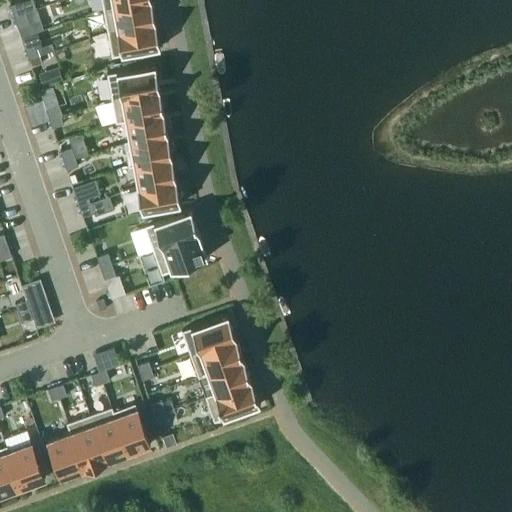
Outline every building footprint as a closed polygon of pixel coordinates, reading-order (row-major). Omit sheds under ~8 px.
[(22,0),(21,0),(11,4),(14,15),(26,11),(22,0)] [(152,0),(146,0),(104,8),(108,32),(156,23),(152,0)] [(37,8),(26,11),(30,23),(41,19),(37,8)] [(30,23),(26,11),(14,15),(18,26),(30,23)] [(160,46),(156,23),(108,32),(112,55),(160,46)] [(38,46),(26,50),(29,58),(40,54),(38,46)] [(43,61),(40,54),(29,58),(32,65),(43,61)] [(155,63),(107,72),(110,86),(111,94),(111,96),(160,87),(155,63)] [(59,66),(40,72),(44,84),(63,77),(59,66)] [(47,87),(40,89),(44,99),(51,96),(47,87)] [(116,119),(164,110),(160,87),(111,96),(116,119)] [(57,104),(46,108),(49,117),(61,113),(57,104)] [(168,133),(164,110),(116,119),(116,121),(126,120),(129,139),(124,140),(125,141),(168,133)] [(52,127),(64,123),(61,113),(49,117),(52,127)] [(172,157),(168,133),(125,141),(127,154),(129,165),(172,157)] [(64,159),(75,155),(72,146),(60,150),(64,159)] [(64,159),(67,169),(78,165),(75,155),(64,159)] [(177,180),(172,157),(129,165),(134,164),(138,187),(177,180)] [(181,203),(177,180),(138,187),(142,210),(181,203)] [(85,183),(73,187),(78,201),(90,198),(85,183)] [(110,194),(91,200),(94,212),(95,213),(114,207),(110,194)] [(91,200),(90,198),(78,201),(83,216),(94,212),(91,200)] [(191,208),(145,225),(149,237),(153,249),(199,232),(191,208)] [(0,246),(8,243),(4,232),(0,233),(0,246)] [(208,256),(199,232),(153,249),(162,272),(208,256)] [(12,255),(8,243),(0,246),(0,257),(1,259),(12,255)] [(108,251),(97,255),(101,267),(112,263),(108,251)] [(116,274),(112,263),(101,267),(105,278),(116,274)] [(30,308),(27,298),(15,302),(19,312),(30,308)] [(33,317),(30,308),(19,312),(22,321),(33,317)] [(182,329),(190,352),(236,335),(228,313),(182,329)] [(244,358),(236,335),(190,352),(198,374),(244,358)] [(252,381),(244,358),(198,374),(199,376),(208,373),(214,391),(205,395),(206,395),(206,397),(252,381)] [(151,367),(149,359),(137,363),(140,371),(151,367)] [(107,367),(99,370),(103,382),(111,379),(107,367)] [(154,375),(151,367),(140,371),(142,379),(154,375)] [(99,370),(91,373),(95,384),(103,382),(99,370)] [(261,403),(252,381),(206,397),(214,420),(261,403)] [(63,382),(56,385),(59,396),(67,394),(63,382)] [(56,385),(48,387),(52,399),(59,396),(56,385)] [(165,408),(162,399),(151,403),(154,412),(165,408)] [(112,405),(128,451),(150,443),(135,402),(114,409),(112,405)] [(89,413),(106,459),(128,451),(112,405),(94,412),(89,413)] [(169,418),(165,408),(154,412),(157,422),(169,418)] [(67,421),(84,467),(106,459),(89,413),(67,421)] [(60,471),(62,475),(84,467),(67,421),(70,430),(48,438),(60,471)] [(6,444),(21,486),(45,477),(31,440),(9,448),(7,444),(6,444)] [(0,493),(21,486),(6,444),(0,446),(0,493)]
